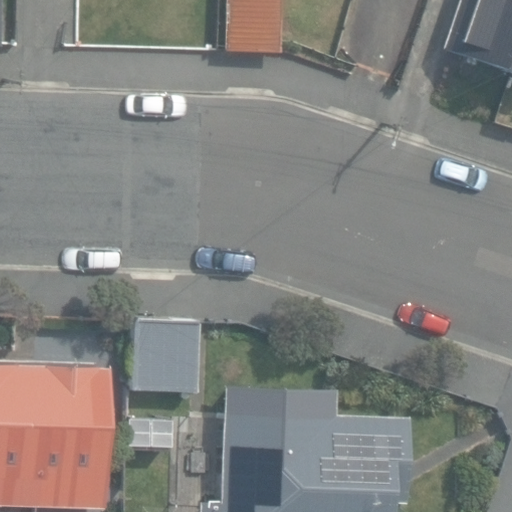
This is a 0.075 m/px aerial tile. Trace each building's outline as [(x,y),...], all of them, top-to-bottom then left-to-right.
[(222,0),(223,47),(277,48),(277,0),(222,0)] [(511,0),(456,0),(441,47),(511,70),(511,0)] [(191,393),(194,319),(123,317),(121,391),(191,393)] [(0,502),(94,505),(98,364),(0,361),(0,502)] [(197,511),(391,511),(392,498),(403,499),(406,414),(331,412),(331,404),(318,403),(318,400),(270,398),(270,403),(222,402),(219,498),(198,498),(197,511)]
